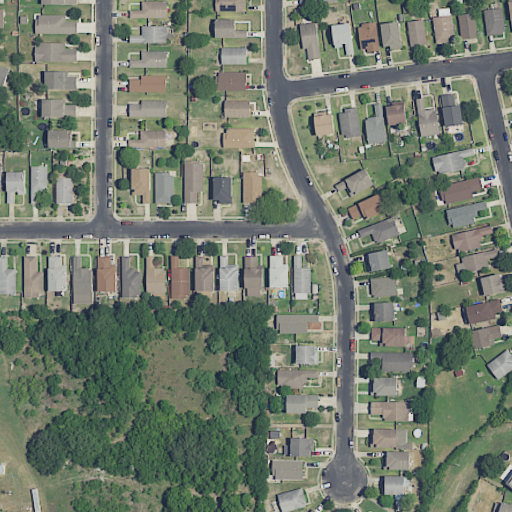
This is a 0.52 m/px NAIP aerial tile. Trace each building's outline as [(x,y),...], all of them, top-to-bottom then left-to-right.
[(246,0),(216,0),(216,11),(246,11),(246,0)] [(167,2),(142,2),(142,11),(131,10),(131,18),(167,18),(167,2)] [(484,10),(486,35),(505,33),(503,8),(484,10)] [(459,39),(477,38),(476,14),(458,14),(459,39)] [(66,15),(36,15),(36,34),(78,34),(78,21),(66,21),(66,15)] [(435,43),(454,42),(453,16),(434,17),(435,43)] [(235,20),(216,19),(215,37),(247,38),(247,30),(235,30),(235,20)] [(426,45),(424,20),(407,21),(409,47),(426,45)] [(306,61),(321,58),(315,22),(301,24),(306,61)] [(380,51),(376,22),(359,24),(363,54),(380,51)] [(401,48),(400,22),(381,23),(383,49),(401,48)] [(354,54),(351,23),(332,25),(334,47),(345,46),(346,55),(354,54)] [(168,43),(168,27),(142,26),(142,35),(130,35),(130,43),(168,43)] [(35,61),(77,62),(77,49),(65,48),(66,43),(36,42),(35,61)] [(221,65),(246,64),(246,48),(221,48),(221,65)] [(167,68),(167,51),(142,51),(142,60),(130,60),(130,67),(167,68)] [(0,84),(4,86),(10,69),(0,65),(0,84)] [(77,90),(77,77),(69,76),(69,72),(46,71),(45,89),(77,90)] [(246,72),(216,72),(216,90),(246,91),(246,72)] [(130,92),(167,92),(167,76),(141,76),(141,79),(130,79),(130,92)] [(461,125),(458,94),(441,95),(444,126),(461,125)] [(440,134),(436,109),(425,110),(424,98),(416,99),(421,137),(440,134)] [(42,118),(77,118),(77,105),(63,105),(63,100),(43,100),(42,118)] [(166,117),(167,100),(141,100),(141,103),(130,103),(129,117),(166,117)] [(225,117),(249,117),(249,101),(225,101),(225,117)] [(369,144),(387,141),(381,104),(374,105),(376,116),(365,118),(369,144)] [(387,106),(389,125),(407,124),(405,104),(387,106)] [(360,136),(357,109),(339,110),(342,137),(360,136)] [(314,115),(317,136),(335,134),(332,113),(314,115)] [(224,147),(254,147),(254,128),(224,128),(224,147)] [(49,148),(77,148),(77,140),(71,140),(71,130),(49,130),(49,148)] [(166,148),(166,131),(141,131),(140,140),(129,139),(129,147),(166,148)] [(474,155),(473,148),(432,157),(436,174),(465,168),(463,158),(474,155)] [(203,192),(203,161),(185,161),(184,203),(197,203),(197,192),(203,192)] [(48,167),(31,167),(31,204),(38,204),(38,191),(48,191),(48,167)] [(151,168),(133,168),(133,195),(143,195),(143,203),(151,203),(151,168)] [(347,188),(350,196),(374,186),(367,170),(335,183),(339,192),(347,188)] [(7,203),(15,203),(15,194),(25,194),(25,172),(8,172),(7,203)] [(174,203),(174,173),(156,173),(155,203),(174,203)] [(262,173),(244,173),(243,202),(261,203),(262,173)] [(232,177),(214,177),(213,202),(232,202),(232,177)] [(474,198),(472,192),(483,190),(480,177),(440,185),(444,204),(474,198)] [(73,178),(56,178),(57,204),(73,203),(73,178)] [(354,224),(386,208),(379,193),(347,208),(354,224)] [(447,208),(450,227),(476,223),(474,211),(487,209),(487,202),(447,208)] [(399,235),(394,218),(358,228),(360,238),(372,234),(375,242),(399,235)] [(482,247),(480,236),(493,234),(492,227),(452,233),(455,252),(482,247)] [(370,272),(392,267),(387,249),(366,254),(370,272)] [(455,259),(457,275),(489,269),(487,259),(498,257),(497,251),(455,259)] [(43,271),(37,272),(37,256),(23,256),(25,297),(44,297),(43,271)] [(61,256),(49,257),(49,292),(67,291),(67,265),(61,265),(61,256)] [(92,269),(81,269),(81,256),(73,257),(73,295),(75,295),(75,303),(92,303),(92,269)] [(98,291),(114,292),(114,257),(98,256),(98,291)] [(121,297),(141,297),(141,270),(130,270),(130,257),(122,256),(121,297)] [(190,268),(179,268),(179,256),(171,256),(171,298),(190,298),(190,268)] [(214,269),(206,269),(206,256),(197,256),(195,291),(213,292),(214,269)] [(238,268),(228,268),(228,256),(220,256),(220,291),(239,291),(238,268)] [(262,297),(262,267),(258,267),(258,257),(246,256),(245,296),(262,297)] [(270,287),(288,288),(288,264),(283,264),(283,256),(270,256),(270,287)] [(310,268),(302,268),(302,256),(294,256),(294,299),(310,299),(310,268)] [(0,294),(16,294),(16,269),(7,269),(7,257),(0,257),(0,294)] [(147,294),(166,294),(165,268),(154,268),(154,257),(146,257),(147,294)] [(503,293),(501,274),(481,277),(484,295),(503,293)] [(397,295),(396,277),(371,278),(372,296),(397,295)] [(503,312),(500,299),(466,306),(469,324),(496,319),(495,313),(503,312)] [(373,321),(394,321),(394,302),(373,303),(373,321)] [(319,315),(276,314),(276,333),(307,334),(307,322),(319,323),(319,315)] [(502,337),(499,324),(469,332),(474,349),(496,344),(494,339),(502,337)] [(406,345),(406,329),(372,328),(372,345),(406,345)] [(318,364),(318,346),(297,345),(296,364),(318,364)] [(497,379),(511,370),(511,354),(509,349),(487,363),(497,379)] [(412,353),(371,352),(371,360),(382,360),(381,371),(412,372),(412,353)] [(319,370),(278,370),(278,389),(305,388),(305,378),(319,378),(319,370)] [(397,377),(372,377),(371,395),(397,396),(397,377)] [(287,413),(306,413),(307,407),(319,407),(319,395),(288,395),(287,413)] [(411,402),(371,402),(371,415),(383,415),(383,419),(411,420),(411,402)] [(406,443),(406,429),(371,429),(371,448),(412,448),(412,443),(406,443)] [(313,438),(291,439),(291,445),(284,445),(284,456),(313,456),(313,438)] [(410,470),(411,452),(385,451),(385,470),(410,470)] [(273,479),(303,480),(303,461),(273,460),(273,479)] [(405,494),(405,476),(385,477),(385,495),(405,494)] [(281,511),(284,511),(307,506),(302,488),(277,495),(281,511)] [(498,511),(511,511),(511,504),(495,502),(493,511),(499,511),(498,511)]
